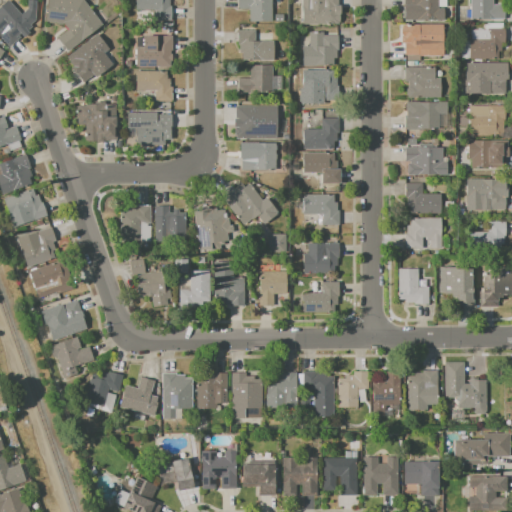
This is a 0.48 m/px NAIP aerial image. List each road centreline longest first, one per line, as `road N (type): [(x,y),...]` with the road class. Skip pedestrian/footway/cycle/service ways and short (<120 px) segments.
road 1 (residential): [(511,335),(131,341),(117,322),(33,75)]
road 2 (residential): [(371,0),(372,338)]
road 3 (residential): [(203,0),(205,130),(195,160),(162,173),(70,174)]
